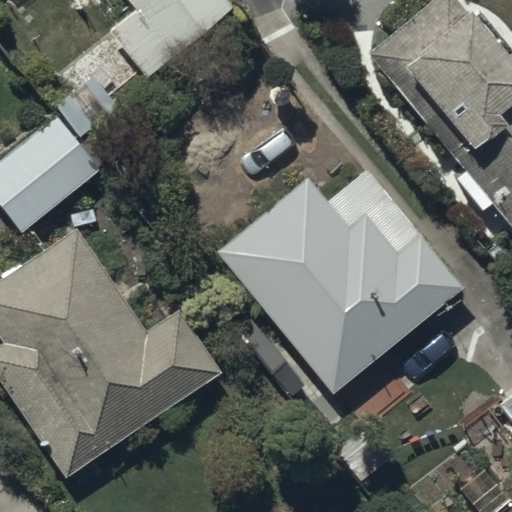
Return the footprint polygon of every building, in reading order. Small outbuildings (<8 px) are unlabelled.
[(219,0),(122,0),(129,9),(103,27),(140,78),(230,14),(219,0)] [(382,80),(394,70),(459,149),(447,159),(455,168),(447,175),(475,209),(483,203),(509,234),(511,230),(511,72),(452,0),(422,0),(359,52),(382,80)] [(51,116),(0,153),(0,214),(13,232),(94,173),(51,116)] [(300,173),(206,250),(324,393),(456,285),(358,166),(320,197),(300,173)] [(0,391),(57,476),(217,369),(173,305),(137,329),(68,227),(0,272),(0,391)] [(511,383),(492,399),(511,425),(511,383)]
